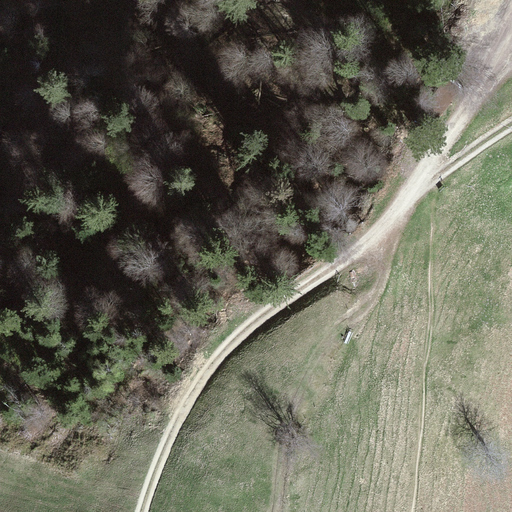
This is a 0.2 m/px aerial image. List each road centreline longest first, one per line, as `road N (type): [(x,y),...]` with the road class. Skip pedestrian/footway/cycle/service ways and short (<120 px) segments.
road 1 (track): [(429,178),(198,378),(141,511)]
road 2 (track): [(511,30),(429,178)]
